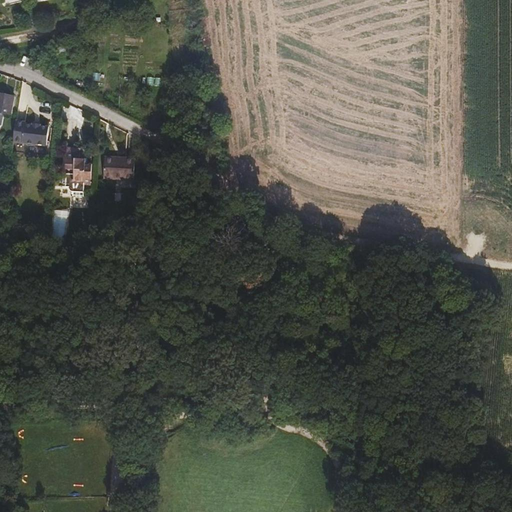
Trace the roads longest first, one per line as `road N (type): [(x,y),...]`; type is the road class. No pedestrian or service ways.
road 1 (unclassified): [(0,68),(109,117),(263,217)]
road 2 (track): [(0,411),(264,417)]
road 3 (track): [(263,217),(264,417)]
road 4 (track): [(264,417),(317,426),(337,439),(338,511)]
